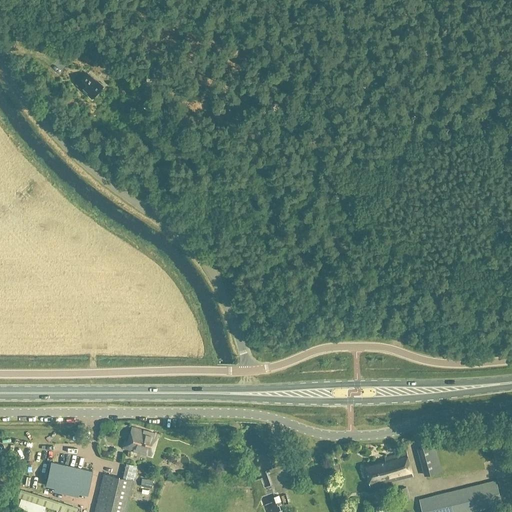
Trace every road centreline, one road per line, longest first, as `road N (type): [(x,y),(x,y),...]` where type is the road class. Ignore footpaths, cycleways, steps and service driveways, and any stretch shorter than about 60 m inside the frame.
road 1 (unclassified): [(248,371),(223,295),(195,251),(75,156),(0,56)]
road 2 (unclassified): [(350,437),(246,413),(0,413)]
road 3 (unclassified): [(248,371),(339,347),(459,365),(511,361)]
road 4 (primary): [(249,393),(329,401),(443,396),(497,384)]
road 5 (primary): [(0,394),(249,393)]
road 6 (primary): [(497,384),(249,393)]
road 7 (unclassified): [(0,374),(248,371)]
road 8 (unclassified): [(350,437),(511,404)]
